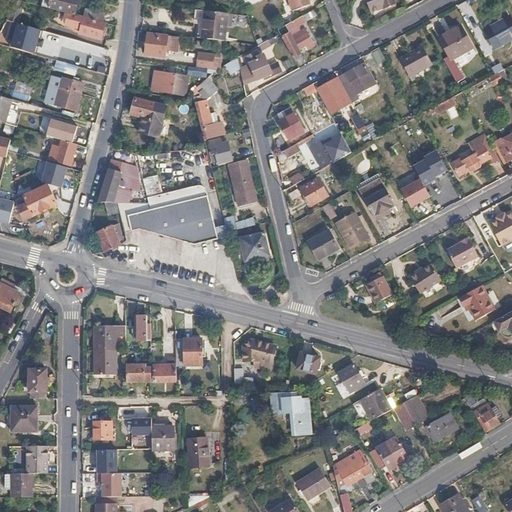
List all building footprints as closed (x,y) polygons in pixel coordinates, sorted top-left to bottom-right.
[(19,10),(23,0),(16,0),(13,7),(19,10)] [(49,0),(48,6),(78,15),(80,10),(75,8),(77,0),(49,0)] [(309,5),(307,0),(288,0),(292,10),(309,5)] [(393,6),(390,0),(367,0),(373,12),(384,6),(385,8),(393,6)] [(85,9),(83,16),(100,21),(102,13),(85,9)] [(197,11),(174,9),(172,36),(194,38),(197,11)] [(230,40),(231,12),(198,10),(196,38),(230,40)] [(317,15),(314,10),(302,16),(306,21),(317,15)] [(100,38),(104,22),(100,21),(83,16),(83,19),(77,18),(74,28),(76,32),(100,38)] [(306,21),(302,16),(286,25),(288,30),(306,21)] [(511,22),(509,17),(485,30),(495,49),(511,40),(511,22)] [(40,30),(16,23),(10,46),(34,53),(40,30)] [(247,39),(249,28),(238,26),(236,37),(247,39)] [(454,32),(453,30),(438,38),(451,61),(474,48),(462,28),(454,32)] [(282,38),(295,62),(303,58),(299,50),(305,46),(307,50),(314,46),(305,29),(292,36),(290,33),(282,38)] [(495,49),(485,30),(483,32),(493,51),(495,49)] [(167,37),(148,35),(145,54),(157,56),(158,48),(165,49),(167,37)] [(96,51),(98,46),(81,41),(62,36),(61,42),(85,49),(81,63),(92,66),(97,51),(96,51)] [(267,42),(258,46),(261,52),(271,47),(267,42)] [(432,65),(423,47),(399,59),(409,78),(432,65)] [(199,51),(197,66),(221,70),(223,55),(199,51)] [(239,68),(244,88),(257,81),(255,76),(261,74),(263,78),(274,73),(275,74),(281,71),(278,64),(269,68),(263,55),(258,58),(256,53),(245,58),(248,64),(239,68)] [(40,57),(31,55),(27,66),(42,71),(44,63),(39,62),(40,57)] [(173,56),(172,65),(182,66),(191,67),(193,59),(173,56)] [(57,59),(55,69),(77,75),(79,66),(57,59)] [(370,72),(365,63),(345,74),(350,82),(356,79),(357,79),(370,72)] [(497,74),(482,83),(485,88),(492,83),(494,86),(502,82),(497,74)] [(187,94),(189,79),(166,75),(162,93),(183,96),(187,94)] [(83,84),(63,78),(56,103),(76,109),(83,84)] [(345,88),(339,78),(317,90),(331,115),(353,103),(350,98),(345,88)] [(199,85),(211,96),(217,89),(205,79),(199,85)] [(18,80),(13,95),(29,100),(34,86),(18,80)] [(192,92),(199,85),(195,81),(188,88),(192,92)] [(195,104),(207,101),(211,96),(199,85),(192,92),(195,104)] [(352,85),(345,88),(350,98),(357,95),(352,85)] [(0,122),(4,123),(11,99),(0,95),(0,122)] [(134,99),(132,108),(136,109),(135,115),(142,117),(139,133),(160,137),(166,106),(134,99)] [(215,137),(226,134),(223,122),(219,123),(216,113),(210,114),(207,101),(195,104),(204,140),(215,137)] [(303,131),(289,106),(276,114),(280,121),(278,121),(288,139),(303,131)] [(455,106),(448,110),(453,118),(460,115),(455,106)] [(360,134),(368,130),(360,115),(352,120),(360,134)] [(511,134),(495,144),(505,161),(511,157),(511,134)] [(314,139),(311,135),(296,143),(299,147),(314,139)] [(353,154),(344,138),(334,144),(332,140),(324,144),(323,142),(312,148),(324,170),(353,154)] [(70,165),(76,143),(70,141),(61,139),(59,147),(52,145),(48,159),(70,165)] [(226,159),(224,151),(221,140),(210,143),(216,161),(226,159)] [(296,143),(282,151),(287,159),(301,151),(299,147),(296,143)] [(496,155),(491,145),(485,148),(483,145),(474,151),(476,154),(463,160),(461,157),(451,162),(459,176),(467,171),(469,173),(480,167),(481,164),(496,155)] [(7,150),(4,163),(14,166),(16,159),(33,164),(35,159),(30,157),(24,155),(7,150)] [(26,150),(24,155),(30,157),(35,159),(39,160),(41,155),(26,150)] [(42,169),(44,161),(39,160),(35,159),(33,164),(33,166),(42,169)] [(111,160),(98,203),(110,203),(121,203),(132,166),(111,160)] [(240,207),(256,202),(247,161),(229,164),(240,207)] [(66,167),(46,162),(41,182),(60,187),(66,167)] [(441,174),(434,162),(408,176),(414,190),(441,174)] [(287,180),(292,188),(304,181),(299,174),(287,180)] [(395,206),(380,178),(358,189),(375,221),(386,215),(383,212),(395,206)] [(328,196),(319,179),(302,189),(310,206),(328,196)] [(47,186),(16,200),(25,219),(33,216),(33,217),(56,206),(47,186)] [(216,229),(207,196),(206,190),(201,188),(148,201),(149,206),(119,205),(123,222),(127,235),(140,233),(194,248),(219,243),(216,229)] [(14,201),(0,198),(0,221),(9,223),(14,201)] [(321,208),(328,220),(335,216),(328,204),(321,208)] [(511,212),(489,223),(501,247),(511,241),(511,212)] [(368,238),(355,213),(336,223),(350,249),(368,238)] [(227,232),(255,226),(254,218),(236,222),(234,217),(224,219),(226,227),(227,232)] [(96,235),(105,254),(111,251),(120,249),(124,247),(128,242),(127,235),(123,222),(96,235)] [(338,249),(328,231),(307,242),(317,260),(338,249)] [(268,255),(263,234),(241,239),(246,261),(268,255)] [(468,237),(461,241),(462,244),(457,246),(449,251),(458,268),(479,256),(468,237)] [(511,243),(494,254),(501,266),(511,259),(511,243)] [(420,270),(415,274),(412,271),(405,276),(418,294),(438,279),(427,265),(420,270)] [(391,295),(381,278),(366,286),(375,304),(391,295)] [(0,307),(10,313),(20,294),(12,290),(15,285),(3,279),(0,284),(0,307)] [(12,290),(20,294),(22,289),(15,285),(12,290)] [(458,298),(462,307),(466,305),(469,311),(474,320),(494,309),(481,285),(458,298)] [(441,322),(454,318),(450,308),(438,312),(441,322)] [(511,310),(488,324),(494,333),(497,331),(499,334),(502,337),(506,338),(509,337),(511,335),(511,310)] [(150,339),(149,316),(134,316),(135,339),(150,339)] [(125,334),(124,324),(91,324),(92,373),(114,372),(114,334),(125,334)] [(183,343),(175,343),(175,344),(175,353),(183,353),(183,365),(201,365),(201,339),(183,339),(183,343)] [(249,340),(241,347),(242,360),(258,361),(267,360),(271,345),(249,340)] [(154,381),(176,381),(175,353),(175,344),(166,345),(167,364),(158,364),(158,362),(153,362),(154,381)] [(314,374),(318,358),(300,353),(296,369),(314,374)] [(321,374),(324,356),(319,355),(316,373),(321,374)] [(277,378),(277,360),(267,360),(266,369),(245,369),(245,377),(277,378)] [(125,382),(151,382),(150,365),(125,365),(125,382)] [(364,384),(353,365),(338,374),(349,393),(364,384)] [(233,385),(242,386),(242,369),(233,369),(233,385)] [(29,371),(29,399),(46,399),(47,371),(29,371)] [(368,423),(373,420),(387,412),(375,391),(356,402),(368,423)] [(296,396),(296,392),(270,392),(272,413),(286,412),(286,409),(292,408),(293,425),(310,424),(308,399),(301,399),(301,396),(296,396)] [(463,398),(484,432),(499,424),(491,412),(486,404),(482,398),(479,400),(473,392),(463,398)] [(415,426),(421,422),(428,418),(415,396),(402,404),(410,418),(415,426)] [(486,404),(491,412),(496,409),(490,401),(486,404)] [(392,409),(401,423),(410,418),(402,404),(392,409)] [(37,432),(36,406),(11,407),(11,432),(37,432)] [(415,426),(423,440),(429,435),(434,443),(457,430),(447,414),(425,428),(421,422),(415,426)] [(406,431),(415,426),(410,418),(401,423),(406,431)] [(111,439),(111,421),(93,421),(93,439),(111,439)] [(173,427),(152,427),(152,450),(152,451),(173,450),(173,427)] [(386,442),(398,464),(409,458),(405,452),(409,449),(404,441),(400,444),(396,437),(386,442)] [(207,465),(207,438),(188,438),(188,466),(207,465)] [(369,452),(376,466),(383,462),(388,470),(398,464),(386,442),(369,452)] [(49,446),(28,447),(28,473),(31,473),(49,473),(49,446)] [(117,450),(96,450),(96,473),(101,473),(117,473),(117,450)] [(333,472),(362,456),(360,453),(332,467),(333,472)] [(352,483),(370,472),(362,456),(333,472),(334,476),(337,489),(346,483),(350,481),(352,483)] [(330,486),(319,469),(297,484),(308,500),(330,486)] [(11,473),(11,486),(11,496),(31,496),(31,473),(28,473),(11,473)] [(117,473),(101,473),(101,497),(122,496),(121,473),(117,473)] [(189,495),(190,507),(209,504),(208,492),(189,495)] [(342,511),(351,511),(347,494),(339,496),(342,511)] [(468,511),(458,495),(439,507),(442,511),(468,511)] [(471,501),(477,511),(479,511),(485,509),(477,497),(471,501)] [(299,511),(290,498),(268,511),(299,511)]
